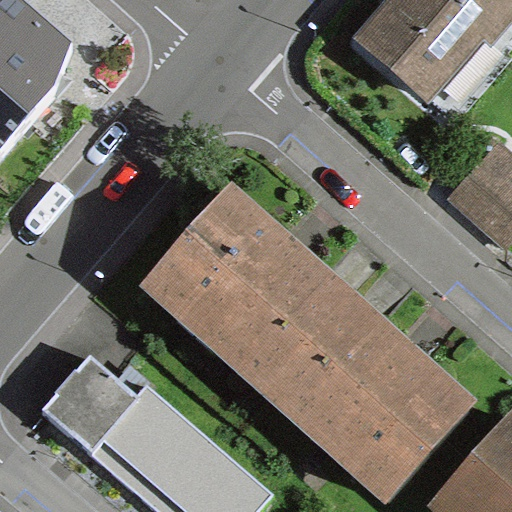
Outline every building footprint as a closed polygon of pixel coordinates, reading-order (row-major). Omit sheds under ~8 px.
[(77,49),(20,0),(11,0),(0,13),(0,149),(16,163),(108,57),(87,38),(77,49)] [(511,30),(511,10),(500,0),(386,0),(344,47),(423,117),(481,51),(488,58),(511,30)] [(511,244),(511,154),(498,142),(448,200),(507,250),(511,244)] [(477,399),(229,180),(138,284),(385,502),(477,399)] [(133,407),(82,363),(35,418),(85,461),(88,459),(133,407)] [(133,407),(88,459),(149,511),(259,511),(267,504),(142,396),(133,407)] [(511,511),(511,407),(424,506),(430,511),(511,511)]
